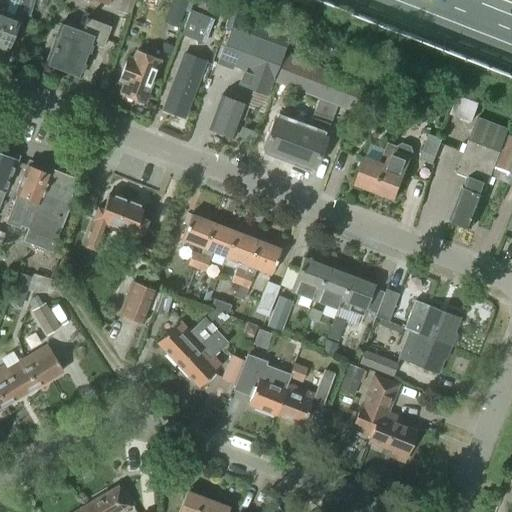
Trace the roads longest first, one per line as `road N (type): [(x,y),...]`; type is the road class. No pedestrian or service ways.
road 1 (residential): [(511,288),(0,87)]
road 2 (residential): [(0,481),(126,415),(380,511)]
road 3 (residential): [(511,368),(457,511)]
